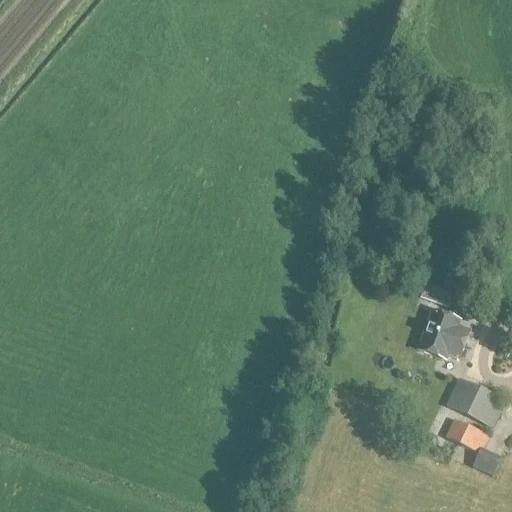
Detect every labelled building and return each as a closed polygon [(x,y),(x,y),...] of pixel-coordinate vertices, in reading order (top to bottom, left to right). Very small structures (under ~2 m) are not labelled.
[(511,210),(511,147),(491,203),(511,210)] [(426,285),(421,301),(450,311),(456,295),(426,285)] [(456,295),(450,311),(449,315),(463,320),(470,300),(456,295)] [(461,324),(447,320),(431,314),(418,352),(447,362),(448,358),(460,362),(469,334),(460,331),(462,325),(461,324)] [(455,391),(447,409),(494,432),(504,409),(499,407),(502,402),(472,388),(468,397),(455,391)] [(482,457),(484,452),(490,439),(467,429),(453,423),(452,425),(451,429),(445,441),(479,455),(482,457)] [(470,454),(467,467),(492,473),(495,460),(470,454)]
